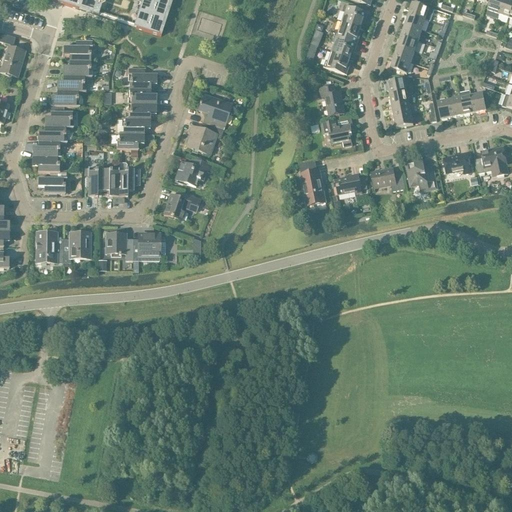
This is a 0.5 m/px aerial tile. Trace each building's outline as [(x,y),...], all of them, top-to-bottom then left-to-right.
[(52,0),(52,2),(77,10),(80,0),(52,0)] [(144,0),(135,29),(160,37),(163,28),(161,28),(169,0),(144,0)] [(499,16),(504,0),(491,0),(488,12),(499,16)] [(510,20),(511,13),(511,1),(507,0),(504,0),(499,16),(510,20)] [(430,23),(434,12),(413,4),(409,16),(426,21),(430,23)] [(366,21),(368,15),(345,7),(342,13),(345,14),(342,23),(360,30),(364,20),(366,21)] [(422,32),(426,21),(409,16),(405,26),(422,32)] [(357,39),(360,30),(342,23),(339,32),(336,31),(334,38),(357,46),(359,39),(357,39)] [(418,43),(422,32),(405,26),(402,37),(418,43)] [(0,34),(0,43),(3,44),(13,47),(15,39),(5,36),(0,34)] [(414,54),(418,43),(402,37),(398,48),(414,54)] [(355,52),(357,46),(334,38),(332,44),(334,45),(331,54),(350,60),(353,51),(355,52)] [(89,55),(89,49),(92,49),(92,42),(76,42),(76,48),(63,48),(63,58),(69,58),(69,64),(91,64),(92,55),(89,55)] [(0,73),(17,79),(25,53),(9,48),(2,70),(0,69),(0,73)] [(411,64),(414,54),(398,48),(394,59),(411,64)] [(346,69),(350,60),(331,54),(328,63),(326,62),(324,69),(347,77),(349,70),(346,69)] [(407,76),(411,64),(394,59),(390,70),(407,76)] [(91,72),(91,64),(69,64),(69,69),(63,69),(63,78),(84,79),(90,79),(90,72),(91,72)] [(157,86),(157,76),(144,76),(144,70),(128,70),(128,77),(131,77),(131,83),(129,83),(129,91),(150,92),(150,86),(157,86)] [(84,87),(84,79),(63,78),(63,84),(57,84),(57,93),(78,93),(78,94),(83,94),(83,87),(84,87)] [(407,93),(404,81),(388,84),(390,96),(407,93)] [(345,116),(340,93),(335,94),(334,88),(320,90),(322,100),(325,99),(329,119),(345,116)] [(156,107),(157,97),(150,97),(150,92),(129,91),(129,100),(131,100),(131,106),(156,107)] [(78,102),(78,94),(78,93),(57,93),(57,99),(50,99),(50,108),(51,108),(64,109),(76,109),(76,102),(78,102)] [(409,104),(407,93),(390,96),(392,107),(409,104)] [(475,115),(472,97),(471,93),(459,95),(460,100),(464,117),(475,115)] [(487,112),(483,95),(472,97),(475,115),(487,112)] [(511,111),(511,98),(506,96),(502,108),(511,111)] [(224,129),(232,107),(203,97),(201,106),(200,105),(199,108),(200,108),(198,112),(206,115),(204,119),(206,120),(204,126),(223,132),(224,130),(225,130),(225,129),(224,129)] [(464,117),(460,100),(449,102),(452,119),(464,117)] [(452,119),(449,102),(437,104),(441,121),(452,119)] [(0,125),(3,126),(9,107),(0,104),(0,125)] [(411,115),(409,104),(392,107),(394,118),(411,115)] [(156,116),(156,107),(131,106),(131,113),(129,113),(129,121),(150,122),(150,116),(156,116)] [(71,123),(71,114),(64,114),(64,109),(51,108),(51,120),(45,120),(45,129),(65,129),(70,130),(70,123),(71,123)] [(436,115),(435,110),(431,111),(431,114),(429,115),(431,124),(437,123),(436,116),(435,115),(436,115)] [(413,127),(411,115),(394,118),(396,130),(413,127)] [(150,131),(150,122),(129,121),(124,121),(124,128),(123,128),(123,136),(144,137),(144,131),(150,131)] [(335,123),(322,126),(324,137),(330,136),(332,146),(343,144),(344,149),(352,147),(351,143),(350,137),(352,136),(350,127),(336,130),(335,123)] [(210,157),(217,137),(221,138),(223,132),(204,126),(202,132),(193,128),(186,149),(210,157)] [(65,137),(65,129),(45,129),(45,135),(39,135),(39,144),(59,144),(64,144),(64,137),(65,137)] [(144,146),(144,137),(123,136),(118,136),(118,143),(117,143),(117,152),(138,152),(138,146),(144,146)] [(59,152),(59,144),(39,144),(39,150),(33,150),(33,159),(58,159),(58,152),(59,152)] [(507,166),(504,149),(481,154),(483,160),(475,162),(478,176),(492,173),(494,178),(508,176),(506,166),(507,166)] [(471,174),(467,156),(443,161),(446,176),(463,172),(464,175),(471,174)] [(59,174),(59,166),(58,166),(58,159),(33,159),(33,169),(39,169),(39,175),(51,175),(51,174),(59,174)] [(203,183),(206,173),(209,174),(212,167),(193,160),(190,167),(181,164),(175,182),(196,189),(198,181),(203,183)] [(436,190),(433,176),(426,177),(423,162),(407,165),(411,187),(419,186),(420,193),(436,190)] [(326,205),(321,176),(318,177),(315,164),(315,163),(299,166),(301,179),(300,179),(306,209),(326,205)] [(103,192),(103,171),(95,171),(95,173),(88,173),(88,198),(97,198),(97,192),(103,192)] [(118,199),(118,173),(112,173),(112,171),(103,171),(103,192),(109,192),(109,198),(118,199)] [(405,192),(402,173),(394,175),(393,171),(371,175),(374,190),(391,187),(392,194),(405,192)] [(140,187),(140,172),(125,172),(125,173),(118,173),(118,199),(128,199),(128,193),(133,193),(133,187),(140,187)] [(63,187),(63,180),(66,180),(66,174),(59,174),(51,174),(51,175),(51,180),(39,180),(39,189),(44,189),(44,195),(65,195),(65,187),(63,187)] [(367,189),(365,177),(359,179),(359,178),(335,182),(338,197),(355,194),(356,196),(362,195),(361,190),(367,189)] [(477,178),(470,180),(472,187),(478,186),(477,178)] [(195,214),(200,200),(182,194),(180,200),(170,197),(163,216),(173,219),(183,222),(186,211),(195,214)] [(0,233),(10,234),(10,225),(4,225),(4,219),(0,219),(0,233)] [(10,243),(10,234),(0,233),(0,249),(3,249),(3,243),(10,243)] [(63,247),(62,247),(57,247),(56,245),(56,243),(57,242),(57,235),(36,235),(36,264),(63,265),(63,247)] [(90,259),(90,235),(76,235),(76,238),(70,238),(70,245),(62,245),(62,247),(63,247),(63,265),(70,265),(70,259),(90,259)] [(133,263),(133,246),(126,246),(126,239),(121,239),(121,236),(106,236),(106,256),(126,256),(125,263),(133,263)] [(157,255),(158,246),(159,246),(159,236),(139,236),(139,246),(133,246),(133,263),(159,263),(159,255),(157,255)] [(3,261),(3,255),(0,254),(0,270),(9,270),(9,261),(3,261)] [(306,455),(306,462),(311,465),(316,463),(317,456),(312,453),(306,455)]
